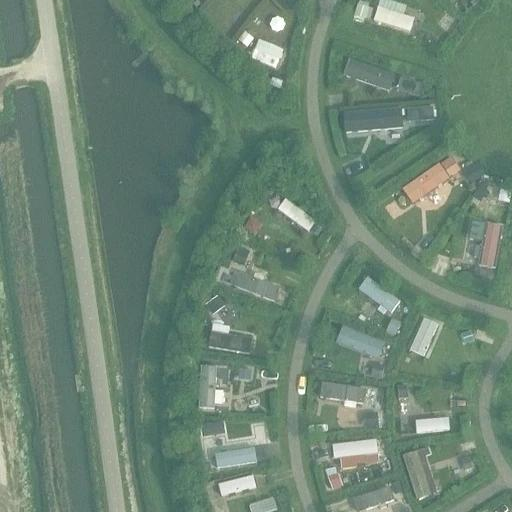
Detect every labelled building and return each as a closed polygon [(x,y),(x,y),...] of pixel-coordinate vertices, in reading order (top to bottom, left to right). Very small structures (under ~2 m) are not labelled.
[(246,17),(223,0),(221,0),(208,18),(232,36),(246,17)] [(357,7),(354,16),(369,21),(372,11),(357,7)] [(414,18),(377,7),(373,22),(409,33),(414,18)] [(243,29),(254,40),(263,31),(251,20),(243,29)] [(215,30),(209,37),(215,41),(220,34),(215,30)] [(268,30),(258,49),(282,62),(293,43),(268,30)] [(244,33),(238,40),(246,47),(252,40),(244,33)] [(249,59),(274,70),(278,61),(253,50),(249,59)] [(394,75),(349,60),(343,76),(388,91),(394,75)] [(251,68),(248,75),(257,79),(260,72),(251,68)] [(272,79),(269,86),(278,90),(281,82),(272,79)] [(413,82),(409,94),(421,98),(425,85),(413,82)] [(432,107),(419,108),(420,121),(433,120),(432,107)] [(397,109),(347,113),(349,130),(399,126),(397,109)] [(438,164),(402,190),(412,205),(449,179),(438,164)] [(478,164),(464,173),(472,185),(486,176),(478,164)] [(481,186),(474,197),(482,202),(488,190),(481,186)] [(315,222),(284,200),(276,211),(307,233),(315,222)] [(251,218),(244,228),(253,235),(261,225),(251,218)] [(495,269),(502,227),(485,224),(478,266),(495,269)] [(239,248),(234,262),(244,266),(249,252),(239,248)] [(279,289),(239,274),(233,288),(274,303),(279,289)] [(394,299),(368,281),(361,292),(387,310),(394,299)] [(217,301),(209,306),(211,310),(218,311),(222,308),(217,301)] [(438,326),(423,320),(410,351),(425,357),(438,326)] [(392,321),(387,333),(395,337),(400,325),(392,321)] [(384,344),(342,327),(335,345),(376,362),(384,344)] [(471,330),(462,333),(467,344),(475,341),(471,330)] [(251,340),(211,333),(209,348),(249,354),(251,340)] [(375,365),(372,378),(382,380),(385,368),(375,365)] [(216,368),(200,367),(198,409),(214,410),(216,368)] [(239,370),(238,378),(249,380),(250,371),(239,370)] [(365,390),(321,384),(319,399),(363,405),(365,390)] [(405,386),(397,387),(398,399),(407,398),(405,386)] [(378,415),(364,416),(365,429),(379,428),(378,415)] [(449,432),(448,419),(415,422),(416,435),(449,432)] [(376,441),(332,446),(333,460),(377,456),(376,441)] [(428,449),(402,457),(416,501),(438,494),(426,458),(431,456),(428,449)] [(218,468),(249,464),(247,452),(216,456),(218,468)] [(468,459),(461,461),(464,472),(472,469),(468,459)] [(334,469),(325,471),(328,479),(337,476),(334,469)] [(337,476),(328,479),(332,492),(342,488),(337,476)] [(252,477),(218,486),(221,497),(255,488),(252,477)] [(398,484),(390,486),(393,495),(401,493),(398,484)] [(389,488),(353,501),(356,511),(362,511),(394,501),(389,488)] [(273,502),(261,505),(263,511),(274,511),(276,511),(273,502)]
